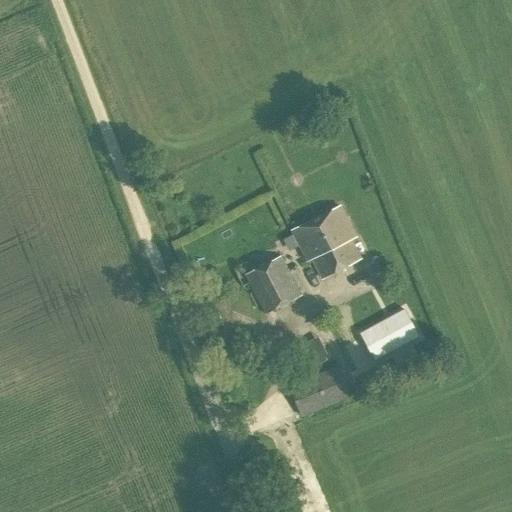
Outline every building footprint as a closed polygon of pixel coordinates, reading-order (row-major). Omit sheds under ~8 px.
[(292,231),(294,234),(283,239),(289,252),(300,246),(308,261),(313,258),(324,278),(360,259),(334,210),(292,231)] [(266,314),(301,296),(281,257),(245,275),(266,314)] [(225,359),(246,350),(224,299),(204,307),(225,359)] [(422,318),(367,342),(377,364),(432,340),(422,318)] [(317,365),(334,356),(324,334),(307,343),(317,365)] [(301,416),(351,397),(339,365),(289,385),(301,416)]
